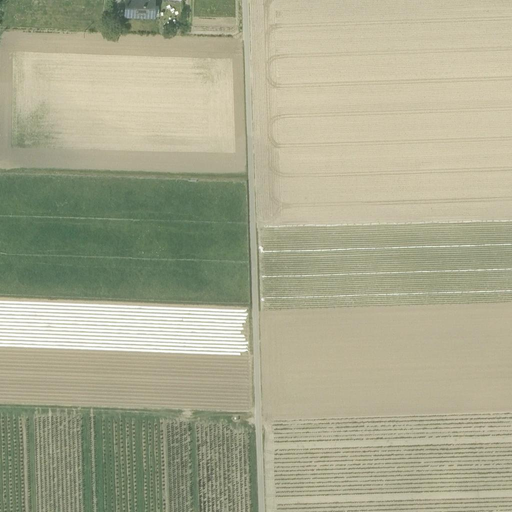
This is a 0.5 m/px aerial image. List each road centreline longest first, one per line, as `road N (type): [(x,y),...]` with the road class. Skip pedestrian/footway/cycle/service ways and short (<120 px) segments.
road 1 (unclassified): [(245,0),(261,511)]
road 2 (track): [(0,170),(250,177)]
